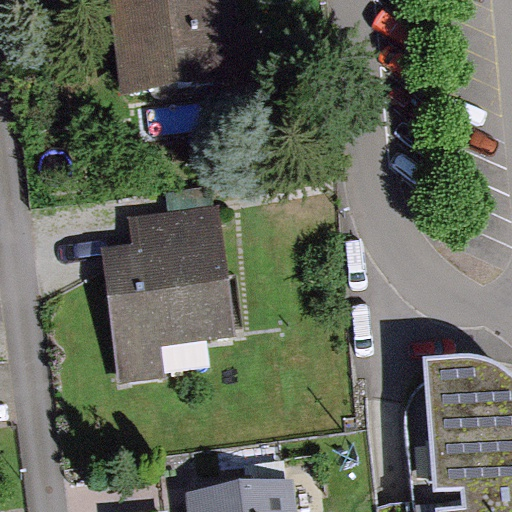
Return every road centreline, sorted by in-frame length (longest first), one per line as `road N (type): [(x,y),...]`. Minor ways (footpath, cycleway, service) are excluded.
road 1 (residential): [(0,121),(51,511)]
road 2 (unknown): [(367,214),(386,460)]
